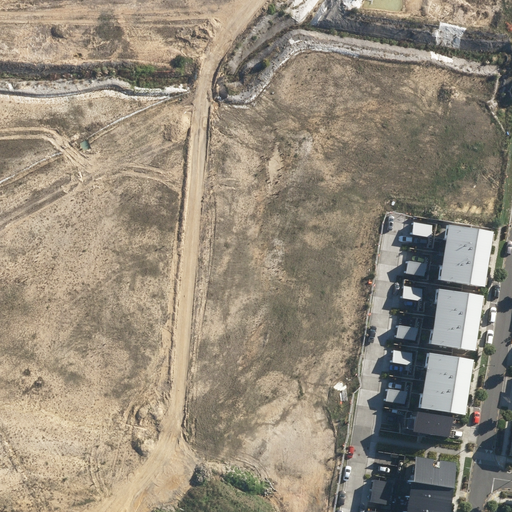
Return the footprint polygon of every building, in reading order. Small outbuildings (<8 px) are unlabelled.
[(485,231),(442,225),(434,279),(477,285),(485,231)] [(475,294),(431,288),(424,341),(467,347),(475,294)] [(511,296),(485,291),(480,319),(511,325),(511,296)] [(465,356),(422,349),(414,403),(457,409),(465,356)] [(405,432),(442,437),(445,417),(408,412),(405,432)] [(16,451),(15,451),(24,439),(14,431),(17,427),(7,420),(1,429),(0,428),(0,473),(0,474),(1,473),(2,473),(3,473),(4,473),(5,472),(6,472),(7,471),(8,471),(9,470),(9,469),(10,469),(11,468),(11,467),(12,467),(13,466),(13,465),(14,464),(14,463),(15,462),(15,461),(15,460),(16,459),(16,458),(16,457),(16,456),(16,455),(16,454),(16,453),(16,452),(16,451)] [(406,479),(446,484),(450,462),(408,456),(405,478),(406,479)] [(442,511),(446,484),(406,479),(401,511),(442,511)]
